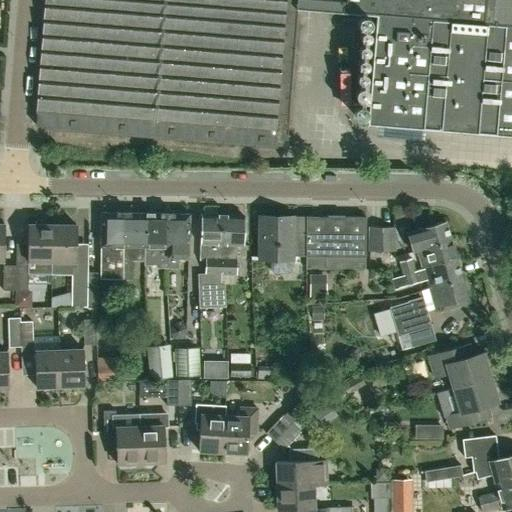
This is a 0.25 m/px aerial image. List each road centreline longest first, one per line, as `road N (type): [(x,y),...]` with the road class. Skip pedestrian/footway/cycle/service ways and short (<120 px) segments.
road 1 (residential): [(511,299),(485,216),(454,194),(14,184)]
road 2 (residential): [(14,184),(28,0)]
road 3 (residential): [(0,418),(45,416),(73,426),(83,493)]
road 4 (residential): [(83,493),(210,490)]
